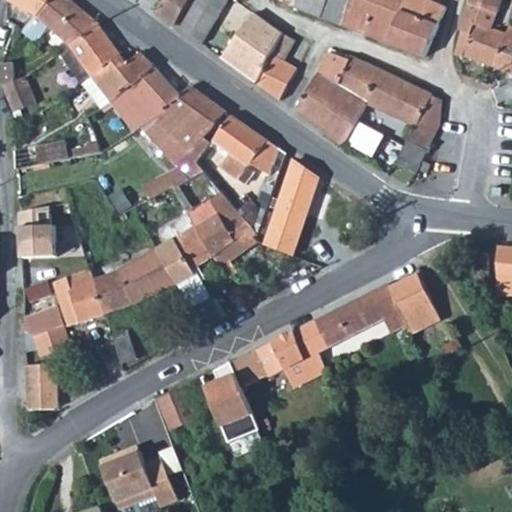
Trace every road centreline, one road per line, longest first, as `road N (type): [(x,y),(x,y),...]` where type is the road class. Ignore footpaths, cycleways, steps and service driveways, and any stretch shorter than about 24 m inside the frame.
road 1 (residential): [(0,475),(119,399),(371,266),(421,228),(424,215)]
road 2 (tertiary): [(424,215),(383,198),(107,0)]
road 3 (residential): [(469,219),(480,129),(475,108),(294,16)]
